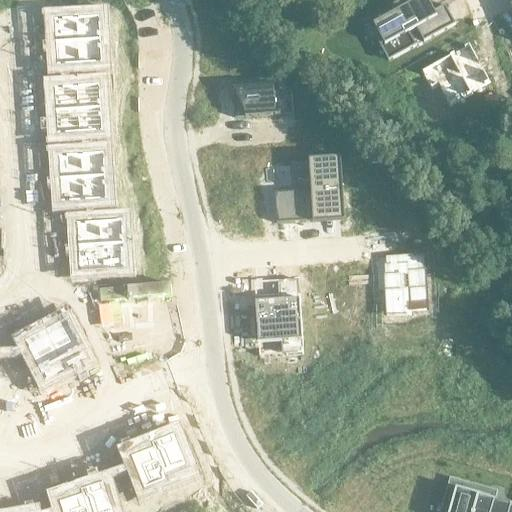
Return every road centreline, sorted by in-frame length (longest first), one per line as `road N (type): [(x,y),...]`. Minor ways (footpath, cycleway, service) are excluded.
road 1 (unknown): [(369,252),(169,0)]
road 2 (tertiary): [(200,267),(174,162),(170,100),(180,46),(166,0)]
road 3 (residential): [(0,462),(63,453),(133,387),(213,357)]
road 4 (tertiary): [(293,511),(242,458),(213,357)]
road 5 (residential): [(200,267),(369,252)]
